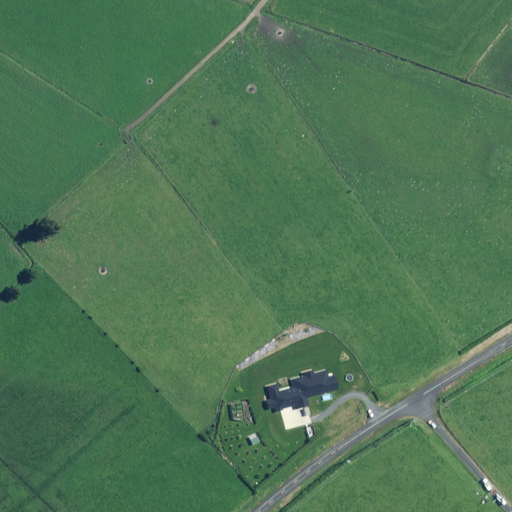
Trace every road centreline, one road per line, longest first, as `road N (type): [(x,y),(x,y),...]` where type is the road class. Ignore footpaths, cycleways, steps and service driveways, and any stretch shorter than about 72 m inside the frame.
road 1 (residential): [(259,511),(414,400)]
road 2 (residential): [(414,400),(511,511)]
